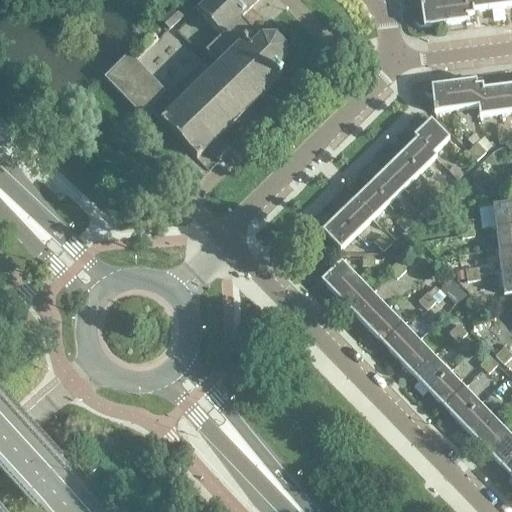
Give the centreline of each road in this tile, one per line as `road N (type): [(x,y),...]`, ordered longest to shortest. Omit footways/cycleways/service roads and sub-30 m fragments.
road 1 (residential): [(489,511),(226,239)]
road 2 (residential): [(226,239),(401,64)]
road 3 (tertiary): [(310,511),(197,378),(187,346)]
road 4 (tertiary): [(146,383),(177,396),(286,511)]
road 5 (tertiary): [(128,279),(101,272),(0,178)]
road 6 (tertiary): [(0,211),(82,297),(86,319)]
road 7 (unclassified): [(0,454),(96,364)]
